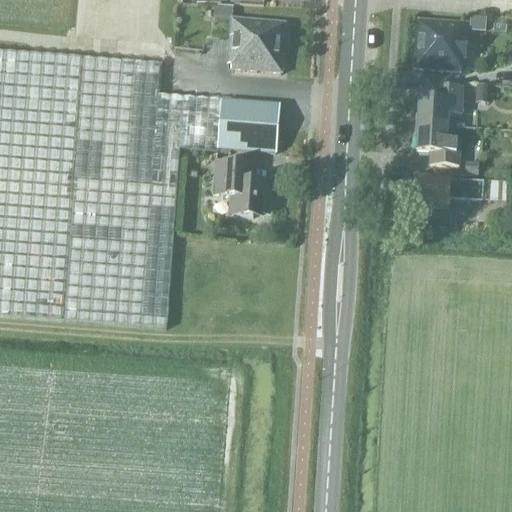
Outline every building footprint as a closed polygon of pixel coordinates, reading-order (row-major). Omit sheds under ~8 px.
[(217,8),(216,19),(233,20),(234,9),(217,8)] [(232,73),(283,76),(286,26),(232,23),(230,56),(233,56),(232,73)] [(419,24),(416,71),(461,74),(463,60),(466,60),(468,27),(419,24)] [(280,108),(222,104),(158,100),(161,65),(0,53),(0,320),(39,324),(168,333),(181,153),(219,156),(219,153),(277,157),(278,147),(280,108)] [(477,89),(476,104),(489,105),(490,89),(477,89)] [(420,102),(418,128),(449,130),(450,116),(462,117),(463,91),(434,90),(433,102),(420,102)] [(449,130),(418,128),(417,155),(431,156),(431,159),(430,168),(459,169),(461,144),(448,143),(449,130)] [(479,178),(479,167),(466,166),(465,178),(479,178)] [(265,195),(266,187),(244,185),(245,169),(217,167),(216,183),(220,184),(219,201),(231,201),(230,219),(254,221),(254,218),(262,218),(262,214),(269,215),(270,195),(265,195)] [(482,203),(483,185),(451,184),(451,182),(416,181),(414,209),(449,211),(450,202),(482,203)] [(483,185),(482,203),(496,204),(505,204),(505,183),(497,183),(483,183),(483,185)]
